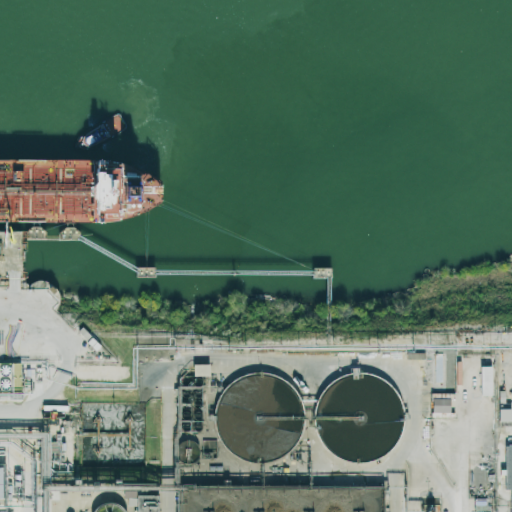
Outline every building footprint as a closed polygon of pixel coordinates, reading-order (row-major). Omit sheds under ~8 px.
[(209,375),(209,363),(191,364),(191,375),(209,375)] [(479,395),(492,394),(491,365),(478,365),(479,395)] [(429,411),(447,412),(448,397),(430,397),(429,411)] [(509,408),(496,408),(496,421),(509,421),(509,408)] [(511,444),(504,444),(503,489),(511,488),(511,444)] [(133,511),(154,511),(154,495),(134,494),(133,511)]
